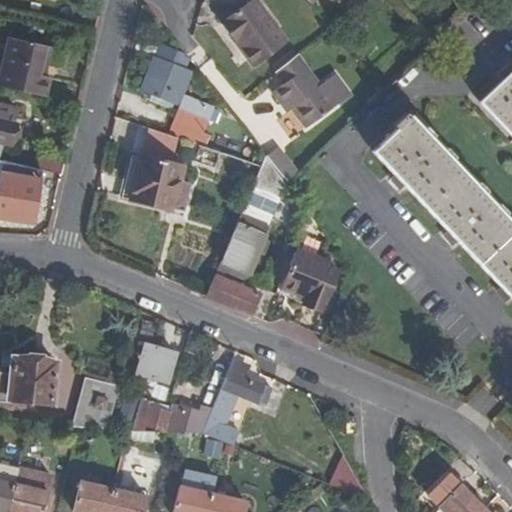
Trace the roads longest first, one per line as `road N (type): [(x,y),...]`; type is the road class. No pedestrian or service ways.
road 1 (residential): [(60,257),(378,389)]
road 2 (residential): [(122,0),(60,257)]
road 3 (residential): [(378,389),(460,430),(511,476)]
road 4 (residential): [(378,389),(385,511)]
